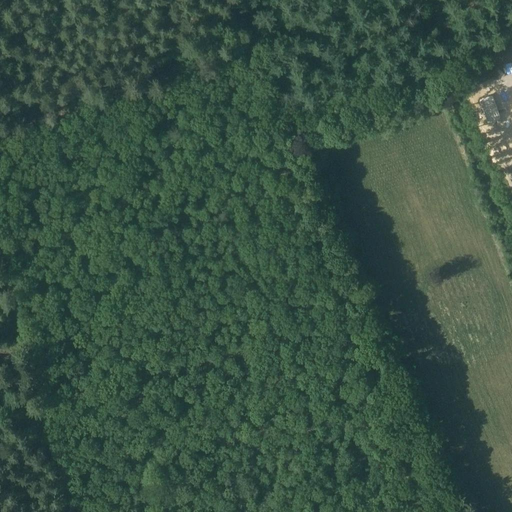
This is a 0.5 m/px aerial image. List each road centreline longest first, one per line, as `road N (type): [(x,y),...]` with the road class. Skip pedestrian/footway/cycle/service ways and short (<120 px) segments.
road 1 (track): [(421,511),(279,160),(267,123),(269,69),(246,0)]
road 2 (track): [(0,411),(43,406),(343,315)]
road 3 (track): [(262,43),(0,130)]
road 4 (unknown): [(0,256),(73,511)]
road 5 (track): [(271,94),(360,85),(444,59),(511,22)]
